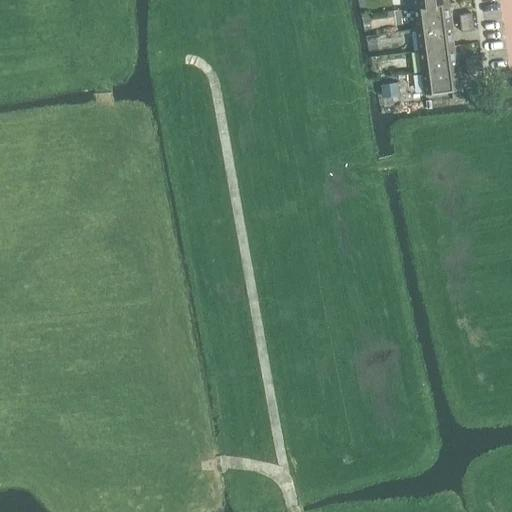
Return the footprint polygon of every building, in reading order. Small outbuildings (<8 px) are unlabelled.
[(413,7),(415,29),(450,24),(447,3),(413,7)] [(459,15),(460,23),(473,21),(472,13),(459,15)] [(474,30),(473,21),(460,23),(461,31),(474,30)] [(415,29),(418,50),(453,46),(450,24),(415,29)] [(466,66),(465,58),(455,60),(453,46),(418,50),(421,72),(456,67),(456,68),(466,66)] [(465,57),(465,58),(466,66),(478,64),(477,56),(465,57)] [(466,66),(467,73),(479,72),(478,64),(466,66)] [(458,89),(456,68),(456,67),(421,72),(424,93),(458,89)] [(381,84),(383,98),(399,96),(397,82),(381,84)]
